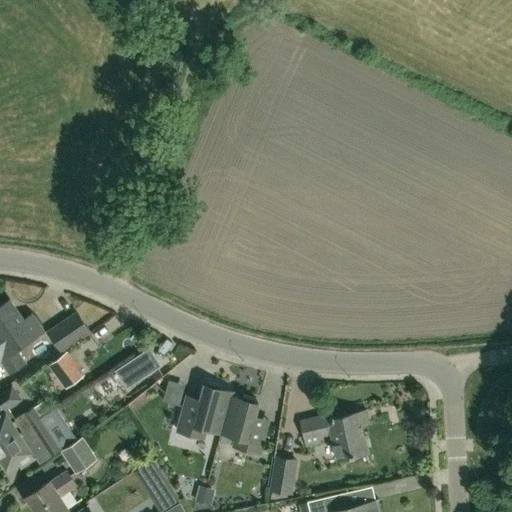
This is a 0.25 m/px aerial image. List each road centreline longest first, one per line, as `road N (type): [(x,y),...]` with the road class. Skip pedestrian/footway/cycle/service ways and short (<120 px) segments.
road 1 (residential): [(447,367),(241,348),(94,285),(0,257)]
road 2 (residential): [(447,367),(455,511)]
